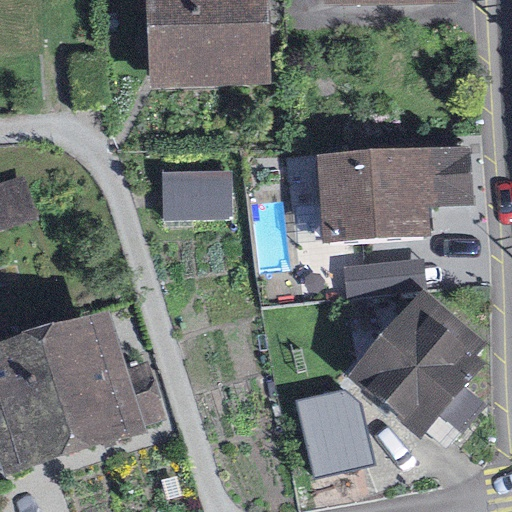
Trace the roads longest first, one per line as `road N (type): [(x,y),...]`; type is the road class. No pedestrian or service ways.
road 1 (residential): [(216,511),(121,202),(99,156),(69,135),(0,131)]
road 2 (residential): [(511,170),(498,0)]
